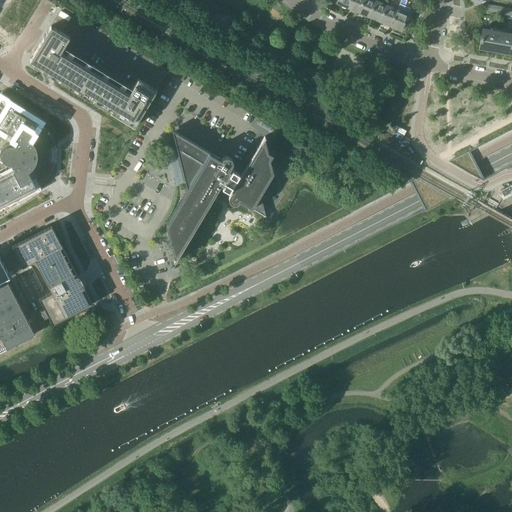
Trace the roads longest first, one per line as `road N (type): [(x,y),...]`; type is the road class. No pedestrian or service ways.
road 1 (secondary): [(146,341),(511,152)]
road 2 (residential): [(7,69),(83,121),(75,203)]
road 3 (secondary): [(0,417),(146,341)]
road 4 (residential): [(146,341),(75,203)]
road 5 (residential): [(429,65),(356,40),(293,0)]
road 6 (unknown): [(59,99),(51,118),(61,156),(49,186),(55,212)]
